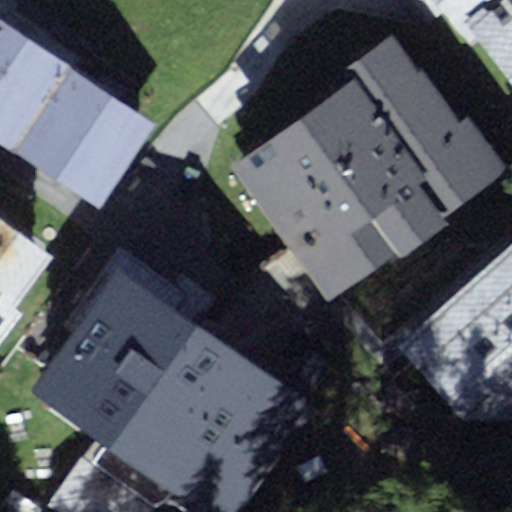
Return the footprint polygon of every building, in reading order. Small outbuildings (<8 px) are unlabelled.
[(511,0),(451,0),(511,73),(511,0)] [(0,17),(0,138),(5,142),(61,57),(0,17)] [(234,161),(332,296),(496,171),(396,37),(348,67),(354,78),(234,161)] [(148,114),(61,57),(5,142),(92,199),(148,114)] [(0,303),(43,244),(0,213),(0,303)] [(495,420),(511,403),(511,238),(505,231),(386,348),(447,411),(495,420)] [(35,378),(229,511),(248,511),(324,402),(117,260),(35,378)]
